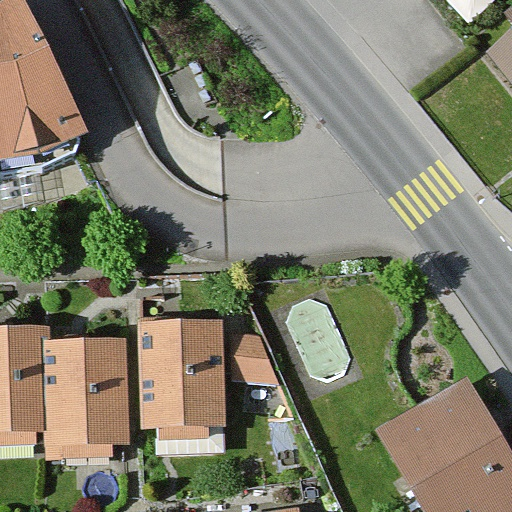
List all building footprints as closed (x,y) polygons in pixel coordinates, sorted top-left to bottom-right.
[(457,0),(468,12),(481,0),(457,0)] [(0,178),(0,179),(97,134),(14,3),(0,9),(0,178)] [(511,51),(488,70),(511,99),(511,51)] [(223,333),(141,336),(144,443),(164,443),(165,452),(209,451),(209,442),(226,442),(223,333)] [(130,458),(128,353),(90,353),(52,354),(52,339),(12,340),(0,340),(0,459),(44,459),(45,471),(115,469),(115,458),(130,458)] [(379,453),(415,511),(511,511),(511,467),(468,398),(379,453)]
